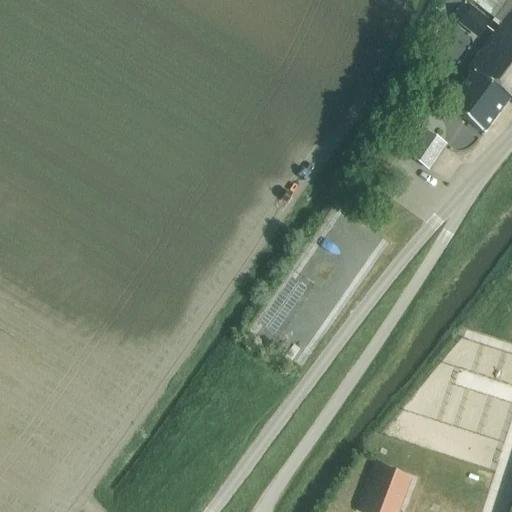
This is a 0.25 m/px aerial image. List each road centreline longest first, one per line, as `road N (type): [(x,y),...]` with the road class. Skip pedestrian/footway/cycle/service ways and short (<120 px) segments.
road 1 (unclassified): [(211,511),(469,179)]
road 2 (unclassified): [(260,511),(460,211),(469,179)]
